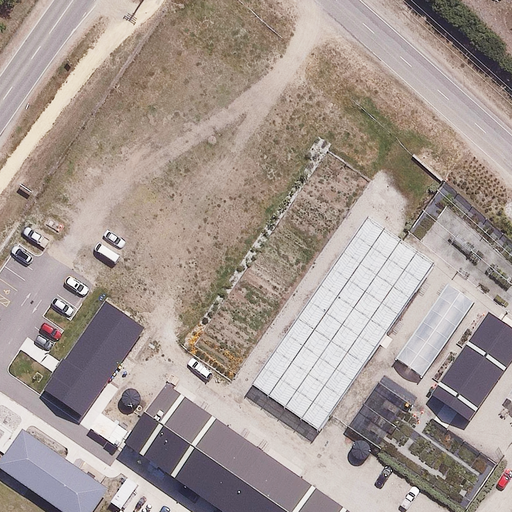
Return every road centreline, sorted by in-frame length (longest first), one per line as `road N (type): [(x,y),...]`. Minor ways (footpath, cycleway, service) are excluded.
road 1 (residential): [(336,0),(511,160)]
road 2 (tertiary): [(0,103),(72,0)]
